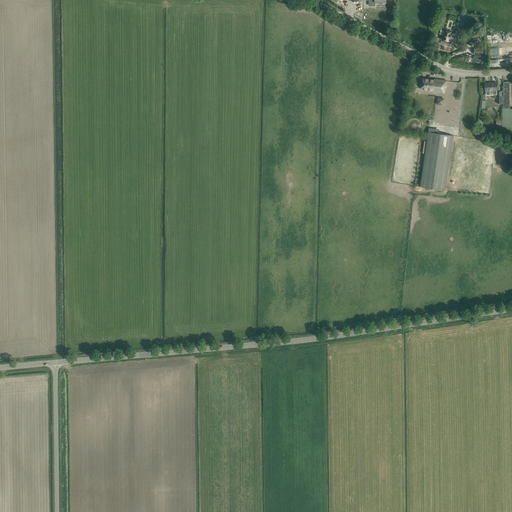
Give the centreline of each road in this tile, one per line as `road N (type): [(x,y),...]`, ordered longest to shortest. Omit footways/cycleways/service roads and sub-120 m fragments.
road 1 (tertiary): [(55,362),(305,340),(511,309)]
road 2 (unclassified): [(511,71),(450,70),(308,0)]
road 3 (unclassified): [(57,511),(55,362)]
